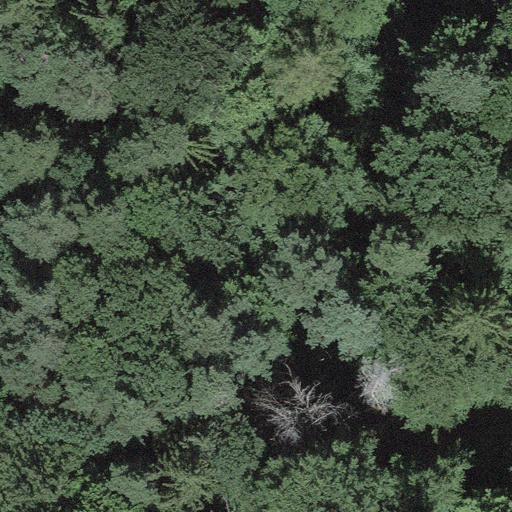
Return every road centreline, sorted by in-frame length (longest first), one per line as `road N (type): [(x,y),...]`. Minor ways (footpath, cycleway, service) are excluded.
road 1 (track): [(371,437),(0,93)]
road 2 (track): [(511,382),(371,437),(246,511)]
